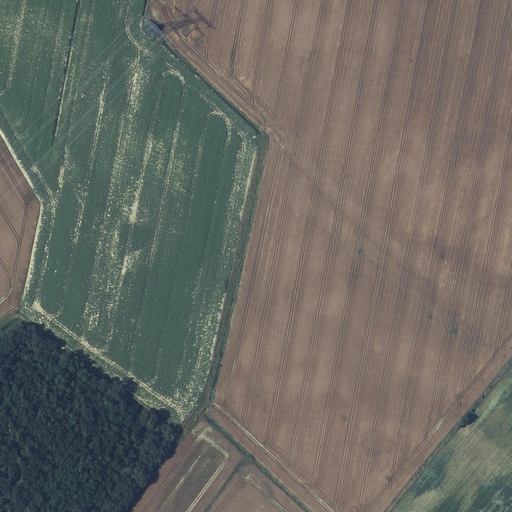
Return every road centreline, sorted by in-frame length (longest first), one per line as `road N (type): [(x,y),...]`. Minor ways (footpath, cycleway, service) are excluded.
road 1 (track): [(174,432),(206,391),(264,132)]
road 2 (track): [(0,325),(22,318),(169,423),(172,443),(120,511)]
